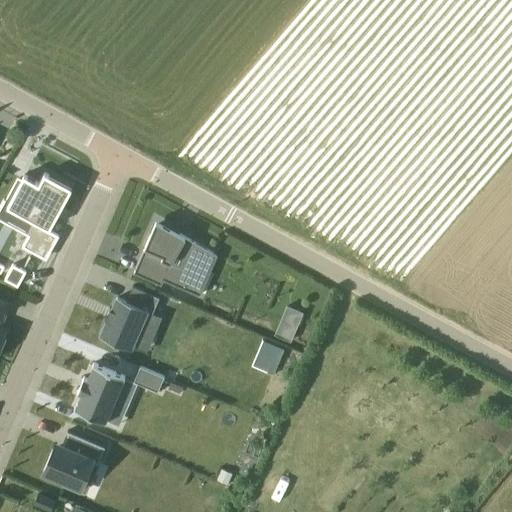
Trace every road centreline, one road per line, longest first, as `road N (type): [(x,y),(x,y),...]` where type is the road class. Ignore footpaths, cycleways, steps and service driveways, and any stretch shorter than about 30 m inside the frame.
road 1 (unclassified): [(511,366),(230,215)]
road 2 (residential): [(0,436),(117,154)]
road 3 (residential): [(117,154),(0,90)]
road 4 (residential): [(230,215),(117,154)]
